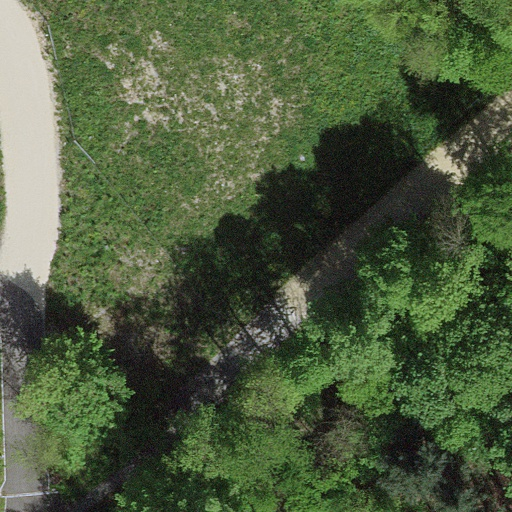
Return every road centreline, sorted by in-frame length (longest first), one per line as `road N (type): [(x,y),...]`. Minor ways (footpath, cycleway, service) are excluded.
road 1 (track): [(511,119),(56,511)]
road 2 (track): [(4,20),(23,83),(25,511)]
